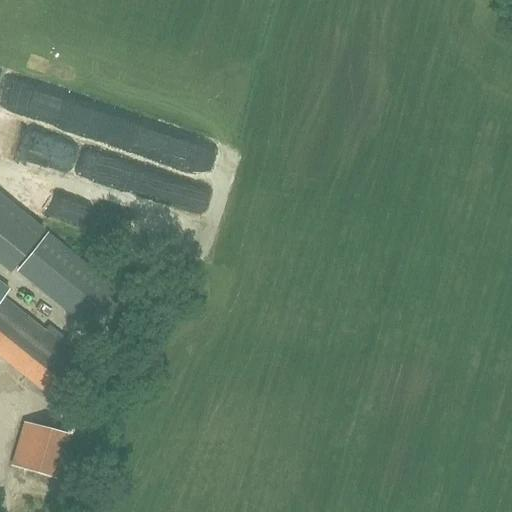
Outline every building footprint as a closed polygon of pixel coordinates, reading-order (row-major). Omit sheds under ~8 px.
[(80,127),(89,103),(26,80),(18,104),(80,127)] [(89,105),(84,126),(109,133),(114,111),(89,105)] [(114,116),(107,146),(186,165),(193,135),(114,116)] [(186,205),(193,182),(114,160),(109,179),(142,189),(136,210),(155,215),(160,198),(186,205)] [(0,355),(46,392),(75,355),(2,298),(9,289),(0,282),(0,355)] [(61,480),(73,438),(24,424),(13,466),(61,480)]
